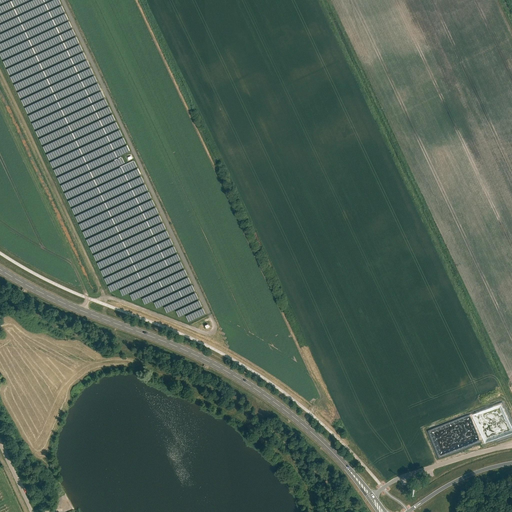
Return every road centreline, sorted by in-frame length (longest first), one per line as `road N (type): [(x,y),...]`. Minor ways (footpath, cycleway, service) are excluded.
road 1 (primary): [(370,497),(299,419),(220,367),(0,268)]
road 2 (unclassified): [(370,497),(402,476),(511,446)]
